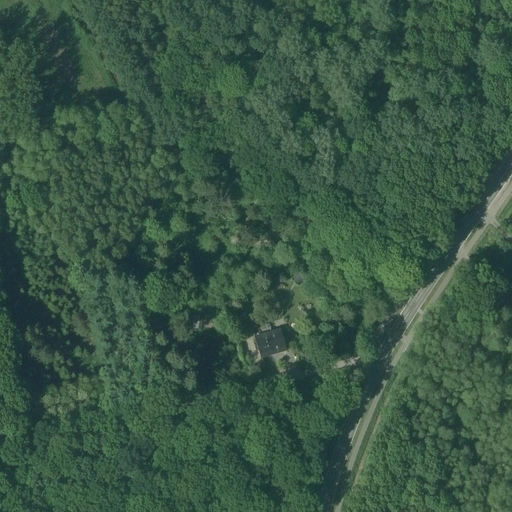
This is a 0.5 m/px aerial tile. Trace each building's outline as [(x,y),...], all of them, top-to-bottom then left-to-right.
[(235,322),(235,323),(242,321),(247,320),(245,312),(235,322)] [(184,327),(197,329),(199,319),(186,317),(184,327)] [(200,327),(218,330),(219,322),(201,319),(200,327)] [(238,332),(244,330),(242,321),(235,323),(238,332)] [(259,350),(261,358),(285,351),(279,331),(255,338),(257,344),(254,345),(256,351),(259,350)]
